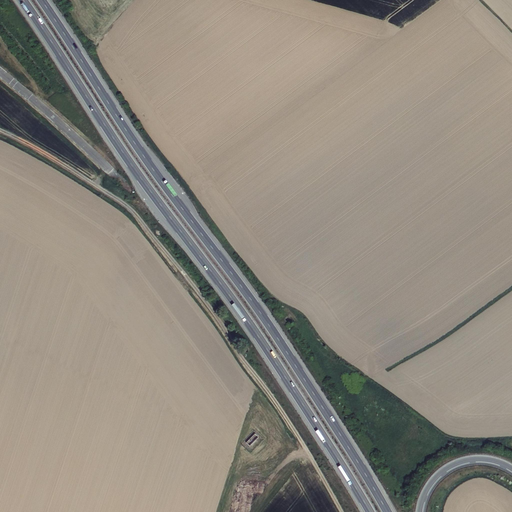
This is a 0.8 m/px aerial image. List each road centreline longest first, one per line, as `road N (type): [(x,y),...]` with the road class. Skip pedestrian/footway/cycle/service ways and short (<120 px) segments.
road 1 (trunk): [(23,0),(131,165),(248,321),(370,511)]
road 2 (trunk): [(386,511),(260,313),(41,0)]
road 3 (track): [(341,511),(228,334),(129,208),(0,131)]
road 4 (trunk): [(419,511),(429,484),(453,464),(482,459),(511,468)]
